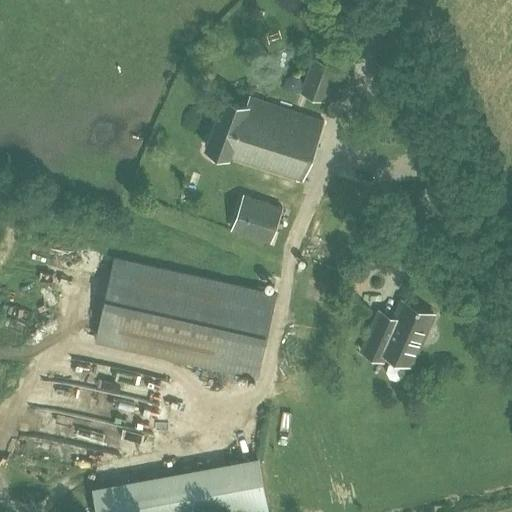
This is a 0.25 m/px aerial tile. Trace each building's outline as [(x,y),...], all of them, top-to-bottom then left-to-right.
[(326,101),(339,65),(314,57),(300,93),(326,101)] [(302,179),(322,118),(248,94),(245,102),(223,95),(207,146),(229,153),(228,155),(302,179)] [(271,240),(282,206),(243,194),(233,228),(271,240)] [(277,292),(115,255),(95,341),(258,376),(277,292)] [(433,312),(403,299),(396,315),(378,307),(373,317),(376,319),(362,350),(383,359),(386,352),(411,363),(433,312)] [(216,392),(212,402),(228,408),(232,399),(216,392)]
